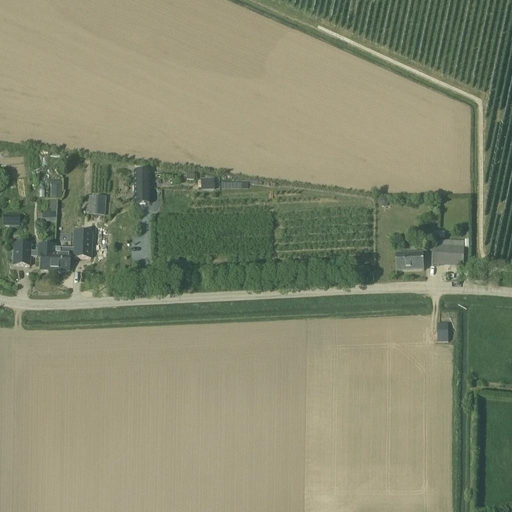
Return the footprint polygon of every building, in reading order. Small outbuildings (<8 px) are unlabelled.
[(139,165),(125,165),(124,198),(139,198),(139,165)] [(213,180),(201,181),(201,191),(214,191),(213,180)] [(52,199),(63,198),(62,183),(51,183),(52,199)] [(94,197),(94,198),(94,202),(88,202),(88,216),(94,216),(94,217),(105,217),(106,198),(94,197)] [(37,212),(37,224),(57,223),(57,212),(47,213),(47,210),(39,210),(39,213),(37,212)] [(2,228),(19,228),(19,216),(3,216),(2,228)] [(433,241),(431,266),(463,268),(465,243),(455,242),(455,238),(449,238),(448,242),(433,241)] [(54,254),(55,249),(55,247),(38,246),(38,253),(30,252),(30,246),(14,245),(13,267),(29,268),(30,258),(38,259),(40,259),(40,272),(54,273),(54,254)] [(54,254),(54,273),(69,274),(69,258),(73,258),(73,260),(82,260),(83,245),(74,245),(73,250),(69,250),(63,250),(61,250),(60,252),(60,254),(54,254)] [(396,255),(397,273),(424,272),(423,254),(396,255)] [(448,325),(437,325),(438,344),(448,344),(448,325)]
